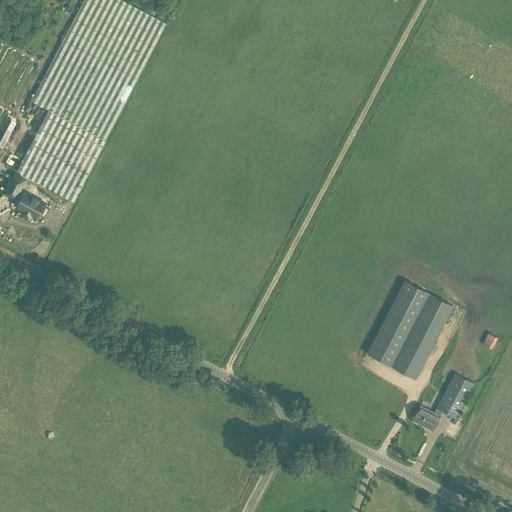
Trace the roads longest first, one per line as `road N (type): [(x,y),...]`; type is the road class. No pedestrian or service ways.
road 1 (unknown): [(234,382),(436,0)]
road 2 (tertiary): [(299,416),(0,258)]
road 3 (tertiary): [(479,511),(299,416)]
